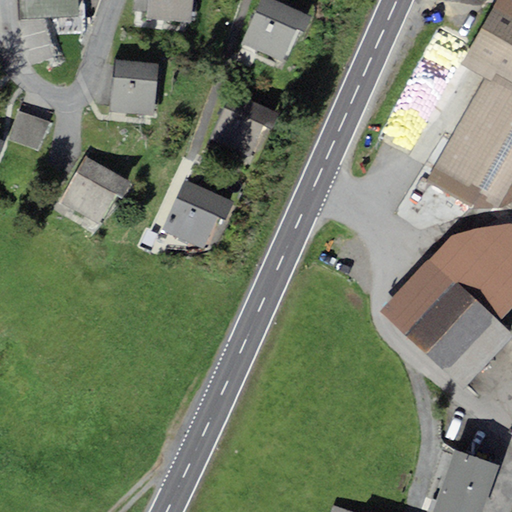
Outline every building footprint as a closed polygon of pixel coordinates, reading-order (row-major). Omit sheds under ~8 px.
[(79,17),(78,0),(17,0),(19,20),(79,17)] [(191,22),(192,0),(148,0),(147,19),(191,22)] [(273,0),(260,0),(240,45),(280,63),(295,29),(305,34),(312,17),(273,0)] [(511,0),(496,0),(461,63),(484,76),(491,80),(495,73),(511,82),(511,0)] [(153,114),(158,64),(115,59),(110,110),(153,114)] [(491,80),(484,76),(425,182),(474,209),(503,205),(511,201),(511,82),(495,73),(491,80)] [(231,93),(210,139),(248,157),(263,126),(272,130),(279,115),(231,93)] [(49,122),(18,111),(8,140),(39,151),(49,122)] [(86,157),(59,203),(98,226),(116,195),(123,199),(132,183),(86,157)] [(234,202),(184,180),(162,231),(204,249),(218,217),(226,220),(234,202)] [(380,312),(463,388),(511,335),(511,334),(499,322),(511,307),(511,222),(452,236),(380,312)] [(483,511),(500,467),(455,450),(432,511),(483,511)]
